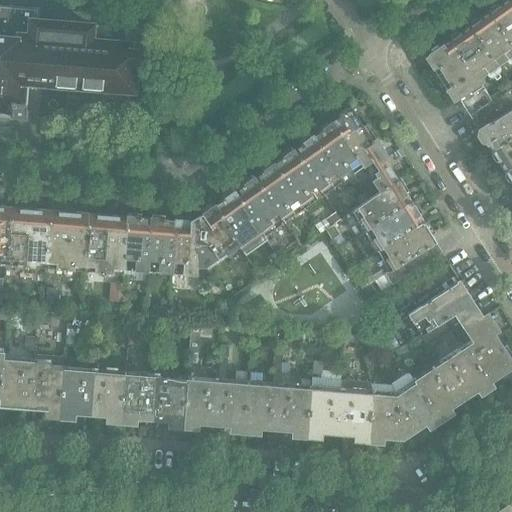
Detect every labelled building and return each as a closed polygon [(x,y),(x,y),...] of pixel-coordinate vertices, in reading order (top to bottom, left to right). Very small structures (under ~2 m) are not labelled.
[(489,12),(487,13),(511,48),(511,7),(507,0),(506,0),(498,6),(493,4),(488,8),(489,12)] [(0,113),(10,114),(9,117),(15,118),(15,120),(24,121),(27,85),(103,91),(103,96),(104,96),(105,86),(122,88),(122,92),(125,93),(125,95),(125,96),(127,99),(128,100),(129,101),(131,101),(132,102),(134,102),(135,101),(137,101),(138,100),(139,99),(140,98),(140,96),(141,94),(144,59),(144,58),(143,56),(142,54),(142,53),(140,52),(139,51),(138,51),(131,50),(131,44),(91,41),(92,26),(36,21),(37,9),(0,6),(0,113)] [(469,26),(468,27),(494,65),(503,59),(505,62),(508,63),(511,60),(511,48),(487,13),(478,20),(474,18),(473,19),(469,22),(469,26)] [(95,26),(94,36),(109,37),(110,27),(95,26)] [(449,40),(448,41),(474,79),(483,73),(485,76),(489,76),(496,72),(496,68),(494,65),(468,27),(459,34),(454,32),(449,36),(449,40)] [(428,56),(425,59),(452,102),(457,98),(478,84),(474,79),(448,41),(440,47),(437,44),(427,51),(429,54),(428,55),(428,56)] [(478,84),(457,98),(468,116),(490,102),(487,98),(478,84)] [(506,86),(487,98),(490,102),(491,101),(508,90),(506,86)] [(490,102),(468,116),(476,130),(511,107),(511,87),(508,90),(491,101),(490,102)] [(332,123),(362,166),(370,160),(379,171),(375,174),(378,178),(373,181),(380,191),(395,180),(382,160),(386,157),(365,124),(361,126),(348,106),(336,115),(338,118),(332,123)] [(511,107),(476,130),(478,132),(478,137),(487,151),(511,136),(511,107)] [(316,134),(312,137),(342,179),(362,166),(332,123),(331,123),(329,120),(318,128),(320,130),(318,132),(316,134)] [(296,148),(293,150),(323,193),(342,179),(312,137),(309,134),(298,141),(300,144),(299,145),(299,146),(296,148)] [(498,163),(503,171),(511,165),(511,136),(487,151),(493,162),(498,163)] [(276,162),(273,164),(303,207),(323,193),(293,150),(292,151),(290,147),(279,155),(281,158),(279,159),(279,160),(276,162)] [(257,176),(253,178),(282,221),(303,207),(273,164),(272,165),(270,161),(259,169),(261,172),(259,173),(260,174),(257,176)] [(510,183),(511,185),(511,165),(503,171),(504,173),(503,177),(506,182),(510,183)] [(233,192),(263,235),(282,221),(253,178),(250,175),(239,183),(241,186),(240,187),(233,192)] [(395,180),(380,191),(370,198),(359,206),(352,211),(364,229),(408,201),(405,195),(408,193),(400,181),(398,183),(396,180),(395,181),(395,180)] [(218,203),(214,206),(228,227),(227,228),(238,244),(241,249),(263,235),(233,192),(230,189),(228,191),(220,197),(222,200),(220,201),(218,203)] [(366,191),(354,199),(359,206),(370,198),(366,191)] [(408,201),(364,229),(376,249),(421,221),(417,215),(421,213),(414,202),(411,204),(409,201),(409,202),(408,201)] [(196,267),(195,275),(202,284),(209,280),(205,268),(206,270),(227,255),(225,253),(238,244),(227,228),(228,227),(214,206),(213,206),(211,203),(208,205),(209,205),(200,211),(202,213),(200,215),(204,221),(201,223),(196,226),(196,267)] [(0,258),(7,259),(10,208),(0,206),(0,258)] [(10,208),(7,259),(16,260),(16,265),(34,266),(34,261),(45,262),(48,211),(38,210),(38,213),(34,215),(24,214),(20,211),(21,208),(10,208)] [(48,211),(45,262),(55,263),(54,268),(72,269),(73,264),(84,265),(88,214),(77,213),(76,216),(72,218),(70,218),(63,217),(59,215),(59,212),(48,211)] [(122,269),(121,280),(146,282),(147,271),(151,215),(150,215),(150,219),(141,218),(141,217),(139,217),(139,214),(126,213),(125,217),(122,269)] [(335,213),(325,220),(330,227),(340,219),(335,213)] [(88,214),(84,265),(93,266),(93,271),(111,272),(111,268),(122,269),(125,217),(115,216),(115,219),(111,221),(109,221),(101,220),(98,218),(98,215),(88,214)] [(147,271),(170,273),(173,221),(165,220),(165,219),(163,219),(163,216),(151,215),(147,271)] [(174,216),(173,221),(170,273),(195,275),(196,267),(196,226),(193,229),(188,228),(189,221),(187,221),(187,218),(177,217),(174,216)] [(421,221),(376,249),(389,270),(434,242),(430,235),(433,233),(426,222),(424,224),(422,221),(421,222),(421,221)] [(333,225),(325,230),(332,241),(340,236),(333,225)] [(389,270),(385,273),(391,283),(441,252),(434,242),(389,270)] [(282,243),(272,249),(281,262),(290,255),(282,243)] [(110,283),(108,302),(120,303),(121,284),(110,283)] [(457,283),(407,316),(421,336),(446,319),(456,313),(464,326),(479,316),(457,283)] [(370,285),(357,293),(361,300),(375,292),(370,285)] [(43,291),(42,305),(54,306),(56,292),(43,291)] [(152,304),(151,318),(165,319),(166,305),(152,304)] [(36,311),(36,321),(49,322),(50,311),(36,311)] [(456,313),(446,319),(454,331),(458,337),(467,331),(464,326),(456,313)] [(479,316),(464,326),(467,331),(474,342),(466,348),(488,382),(499,375),(503,380),(504,379),(504,378),(511,373),(511,356),(506,347),(505,345),(500,349),(493,338),(491,334),(496,331),(485,315),(480,318),(479,316)] [(446,319),(421,336),(428,347),(454,331),(446,319)] [(191,323),(189,353),(198,354),(201,324),(191,323)] [(66,329),(65,347),(73,347),(74,330),(66,329)] [(345,334),(344,343),(361,344),(359,334),(345,334)] [(373,335),(359,334),(361,344),(376,344),(373,335)] [(24,336),(23,350),(32,351),(33,337),(24,336)] [(399,347),(392,336),(379,344),(386,355),(394,351),(394,350),(399,347)] [(228,359),(228,347),(220,346),(219,358),(227,358),(228,359)] [(410,357),(404,346),(395,351),(402,362),(410,357)] [(465,348),(440,365),(462,399),(476,390),(479,395),(491,387),(488,382),(466,348),(465,348)] [(31,363),(27,410),(45,411),(44,417),(58,418),(62,371),(63,358),(32,355),(31,363)] [(148,355),(146,368),(155,369),(156,356),(148,355)] [(219,358),(218,371),(224,372),(225,372),(227,358),(219,358)] [(0,407),(27,410),(31,363),(0,360),(0,407)] [(313,361),(312,374),(322,375),(323,362),(313,361)] [(273,363),(272,375),(273,375),(280,375),(281,363),(273,363)] [(289,364),(281,363),(280,375),(288,376),(289,364)] [(440,365),(414,382),(416,385),(439,421),(451,414),(447,409),(460,401),(462,399),(440,365)] [(62,371),(58,418),(72,419),(73,413),(87,414),(90,415),(93,373),(62,371)] [(217,384),(213,424),(230,426),(230,432),(244,433),(249,373),(248,372),(247,386),(217,384)] [(93,373),(90,415),(107,416),(106,422),(120,423),(124,376),(93,373)] [(249,373),(244,433),(257,434),(258,428),(275,429),(279,389),(261,388),(262,374),(249,373)] [(409,374),(391,386),(395,398),(401,439),(424,424),(428,429),(439,421),(416,385),(414,382),(409,374)] [(124,376),(120,423),(133,424),(134,418),(149,419),(151,419),(155,379),(124,376)] [(309,392),(305,438),(319,439),(319,433),(337,434),(340,394),(341,380),(311,378),(309,392)] [(155,379),(151,419),(168,421),(168,427),(182,428),(186,381),(155,379)] [(186,381),(182,428),(195,429),(196,423),(211,424),(213,424),(217,384),(186,381)] [(371,397),(367,443),(381,444),(381,438),(401,439),(395,398),(391,386),(369,384),(371,397)] [(279,389),(275,429),(292,431),(292,437),(305,438),(309,392),(279,389)] [(340,394),(337,434),(354,435),(353,442),(367,443),(371,397),(340,394)]
